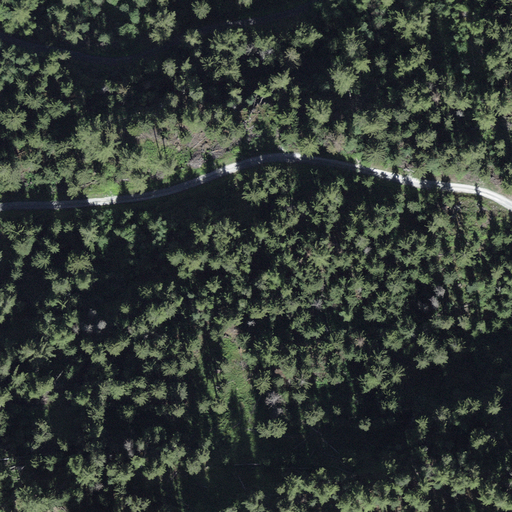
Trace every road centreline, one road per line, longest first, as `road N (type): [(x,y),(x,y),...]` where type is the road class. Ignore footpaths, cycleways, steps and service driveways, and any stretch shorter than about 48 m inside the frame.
road 1 (track): [(511,202),(477,188),(265,153),(149,195),(0,205)]
road 2 (track): [(0,32),(122,59),(202,27),(321,0)]
